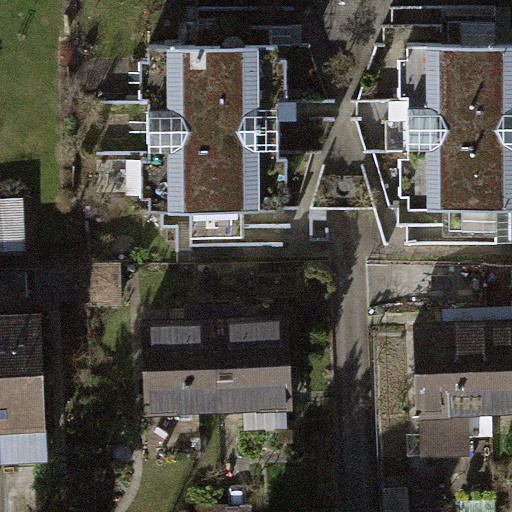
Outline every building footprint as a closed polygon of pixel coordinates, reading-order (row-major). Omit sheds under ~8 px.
[(192,38),(146,38),(146,52),(136,52),(136,92),(144,92),(145,149),(136,149),(137,192),(144,192),(144,204),(194,203),(194,233),(242,232),(242,202),(273,201),(273,187),(283,187),(283,153),(275,153),(275,116),(299,116),(298,100),(278,100),(278,93),(284,93),(284,48),(272,48),(272,37),(266,37),(266,18),(242,18),(243,36),(213,36),(213,21),(191,21),(192,38)] [(451,42),(407,43),(407,58),(399,58),(400,99),(390,99),(390,119),(408,119),(409,155),(401,155),(402,191),(408,191),(408,209),(451,208),(451,223),(498,222),(497,206),(511,205),(511,42),(496,43),(496,24),(450,25),(451,42)] [(0,201),(0,246),(32,245),(30,201),(0,201)] [(187,309),(141,311),(145,406),(293,399),(289,306),(251,307),(250,295),(186,297),(187,309)] [(412,412),(511,408),(511,313),(408,317),(412,412)] [(0,318),(0,422),(4,422),(5,452),(46,451),(42,317),(0,318)]
